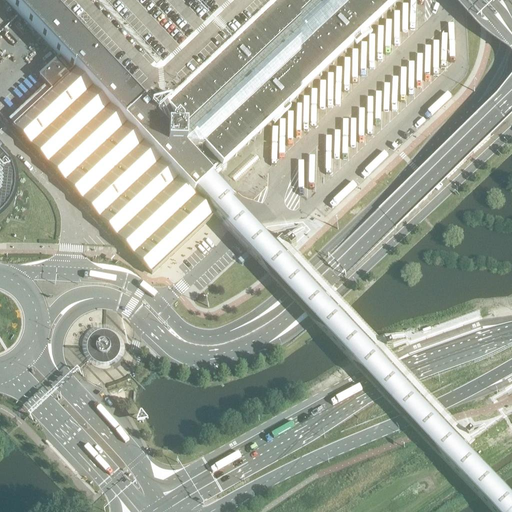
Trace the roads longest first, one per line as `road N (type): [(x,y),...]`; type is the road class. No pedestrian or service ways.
road 1 (primary): [(511,334),(403,372),(163,504)]
road 2 (primary): [(214,511),(511,366)]
road 3 (unclassified): [(163,504),(30,349)]
road 4 (unclassified): [(8,368),(139,511)]
